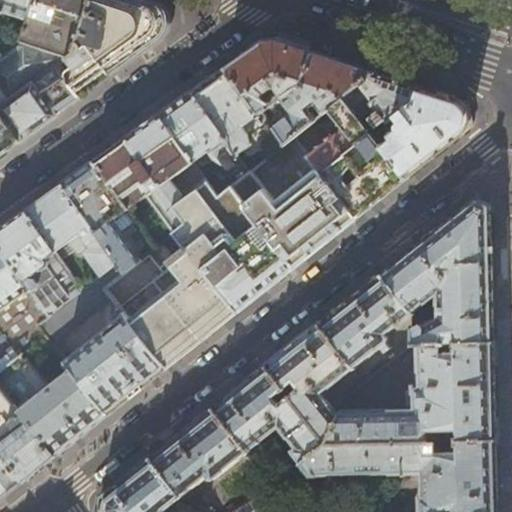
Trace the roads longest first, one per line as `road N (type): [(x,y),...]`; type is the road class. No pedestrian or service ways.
road 1 (residential): [(511,129),(56,489)]
road 2 (residential): [(0,190),(261,0)]
road 3 (secondary): [(387,0),(511,42)]
